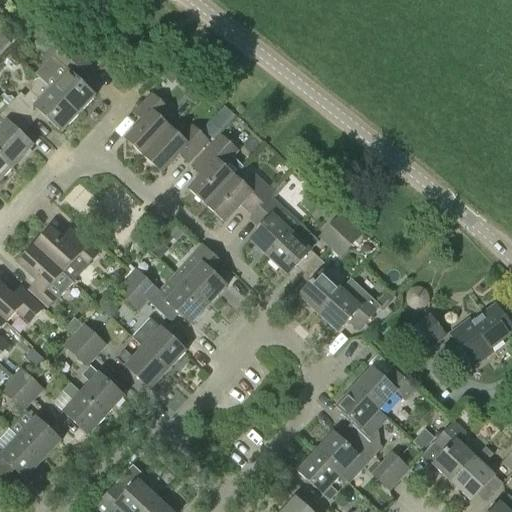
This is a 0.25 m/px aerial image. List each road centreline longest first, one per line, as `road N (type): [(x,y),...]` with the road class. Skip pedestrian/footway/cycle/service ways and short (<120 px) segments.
road 1 (residential): [(511,260),(188,0)]
road 2 (residential): [(262,314),(262,289),(236,263),(191,220),(161,209),(97,156),(66,157),(0,216)]
road 3 (residential): [(226,488),(304,402),(309,362),(262,314)]
road 4 (residential): [(148,431),(175,417),(257,331),(262,314)]
road 5 (residential): [(55,511),(112,447),(148,431)]
